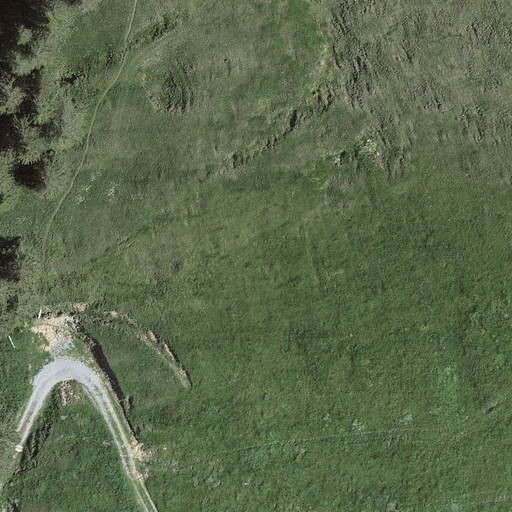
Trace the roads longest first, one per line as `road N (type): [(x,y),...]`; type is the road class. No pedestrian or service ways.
road 1 (track): [(315,511),(124,425),(60,351)]
road 2 (track): [(60,351),(0,464)]
